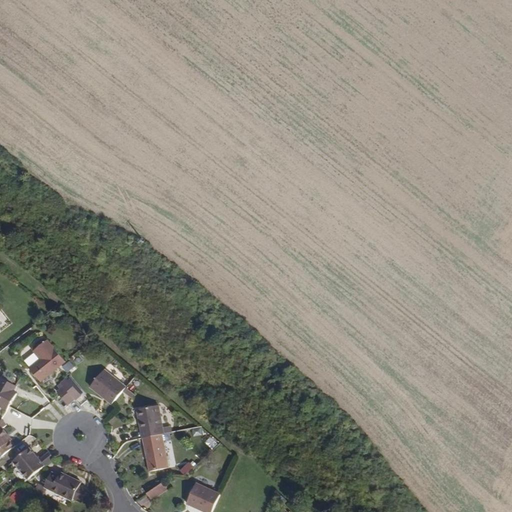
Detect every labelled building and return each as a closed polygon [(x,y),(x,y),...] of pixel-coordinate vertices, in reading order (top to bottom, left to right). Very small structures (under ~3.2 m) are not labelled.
[(62,365),(65,362),(47,338),(32,350),(38,357),(27,365),(40,381),(62,365)] [(89,387),(111,404),(112,403),(125,386),(104,369),(89,387)] [(69,375),(53,387),(60,396),(67,405),(75,399),(83,393),(69,375)] [(0,406),(6,409),(8,406),(15,393),(12,391),(15,385),(0,376),(0,406)] [(158,406),(137,409),(142,438),(162,434),(158,406)] [(3,456),(18,444),(4,427),(6,425),(0,418),(0,455),(1,458),(3,456)] [(145,462),(147,471),(168,468),(162,434),(142,438),(144,453),(145,462)] [(54,459),(48,451),(39,458),(29,446),(11,461),(27,480),(54,459)] [(43,487),(81,504),(90,485),(61,472),(60,475),(51,471),(43,487)] [(162,482),(145,494),(151,503),(168,491),(162,482)] [(195,482),(185,504),(203,511),(211,511),(220,493),(195,482)]
